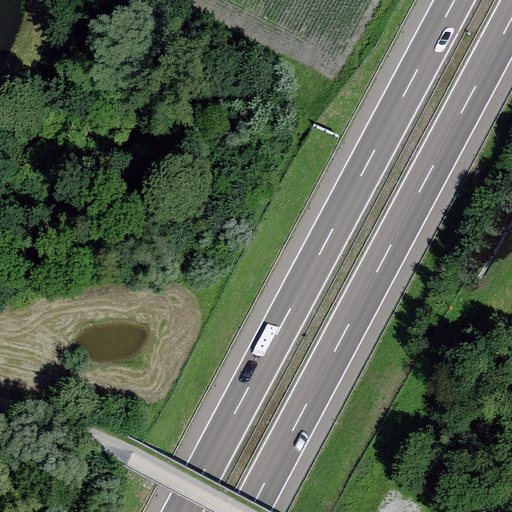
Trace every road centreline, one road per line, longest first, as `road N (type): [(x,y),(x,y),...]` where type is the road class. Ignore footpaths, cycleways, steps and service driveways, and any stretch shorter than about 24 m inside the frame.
road 1 (motorway): [(454,0),(183,511)]
road 2 (motorway): [(250,511),(511,19)]
road 3 (track): [(0,403),(115,447),(237,511)]
